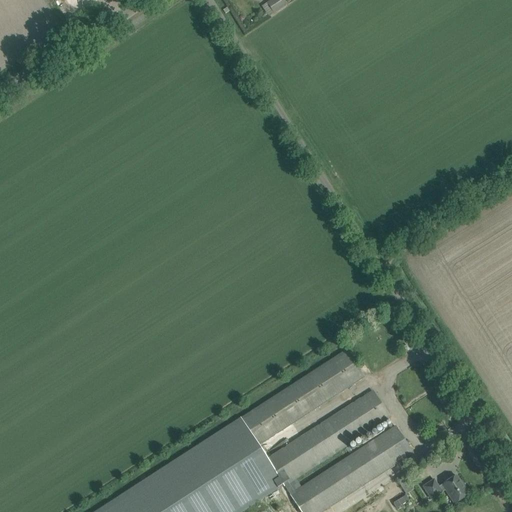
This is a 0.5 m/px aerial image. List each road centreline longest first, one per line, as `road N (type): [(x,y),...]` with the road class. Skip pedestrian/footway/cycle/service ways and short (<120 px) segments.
road 1 (unclassified): [(511,475),(208,0)]
road 2 (tertiary): [(0,97),(144,0)]
road 3 (track): [(511,191),(382,273)]
